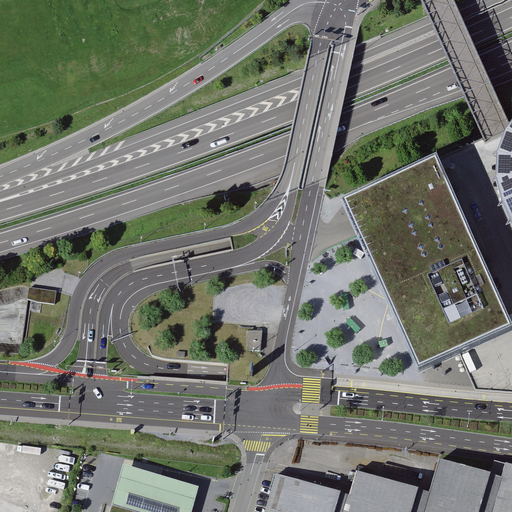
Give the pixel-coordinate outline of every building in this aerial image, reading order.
[(497,162),(495,186),(502,211),(511,232),(511,129),(505,139),(497,162)] [(352,223),(419,374),(511,333),(443,183),(435,165),(344,206),(352,223)] [(27,300),(54,304),(56,292),(29,288),(27,300)] [(355,495),(276,472),(264,511),(511,511),(511,469),(510,469),(506,481),(446,463),(436,497),(361,474),(355,495)] [(123,467),(111,508),(125,511),(192,511),(199,489),(123,467)]
